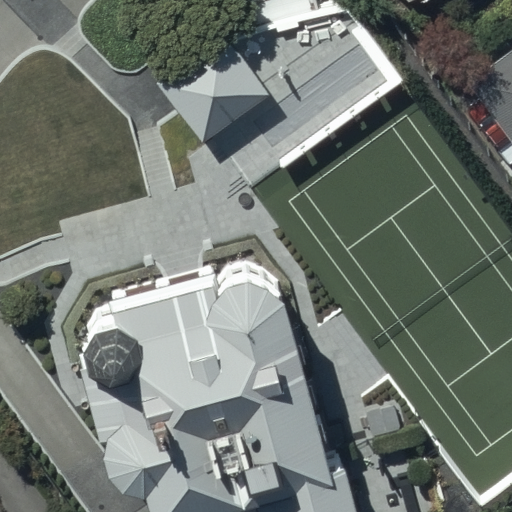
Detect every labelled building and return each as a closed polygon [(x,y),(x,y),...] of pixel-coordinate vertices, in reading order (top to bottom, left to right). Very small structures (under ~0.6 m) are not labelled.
[(242,0),(184,0),(140,31),(213,136),(236,120),(274,176),(417,78),(362,0),(310,0),(264,32),(242,0)] [(379,0),(390,10),(400,0),(379,0)] [(511,29),(465,61),(511,129),(511,29)] [(511,269),(511,179),(491,149),(438,187),(434,181),(365,229),(385,258),(455,209),(471,233),(432,261),(452,290),(493,262),(503,276),(511,269)] [(327,404),(292,274),(243,258),(186,274),(119,292),(97,306),(95,339),(84,344),(121,468),(159,484),(167,511),(192,511),(233,501),(236,511),(265,511),(287,504),(289,511),(370,511),(358,469),(341,456),(327,404)]
